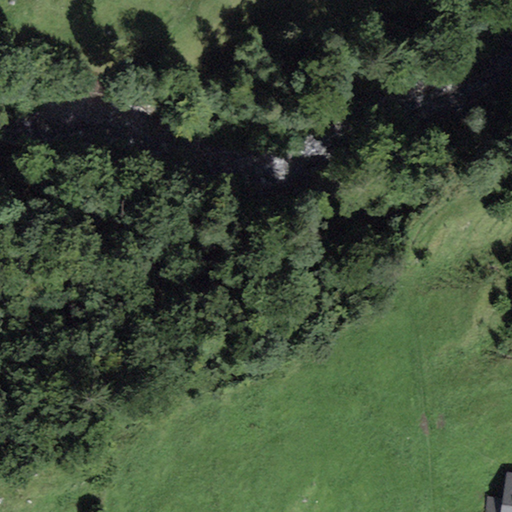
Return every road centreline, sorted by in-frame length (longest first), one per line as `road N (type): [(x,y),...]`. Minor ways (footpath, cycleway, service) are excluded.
road 1 (track): [(386,288),(409,311),(427,511)]
road 2 (track): [(386,288),(356,284),(338,270),(331,250),(369,222)]
